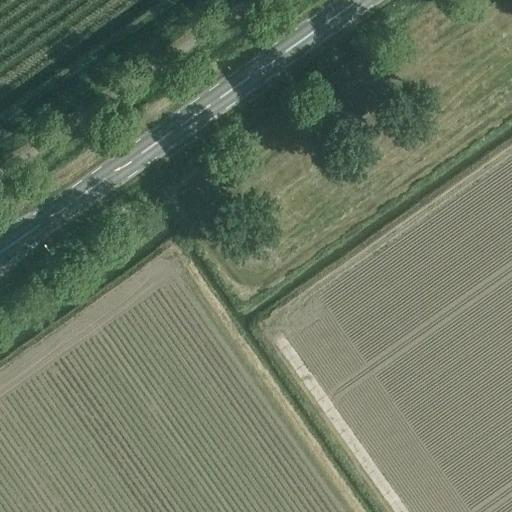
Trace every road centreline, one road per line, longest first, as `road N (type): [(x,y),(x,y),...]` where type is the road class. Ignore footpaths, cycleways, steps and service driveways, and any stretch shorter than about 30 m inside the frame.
road 1 (secondary): [(0,251),(358,0)]
road 2 (track): [(268,326),(398,511)]
